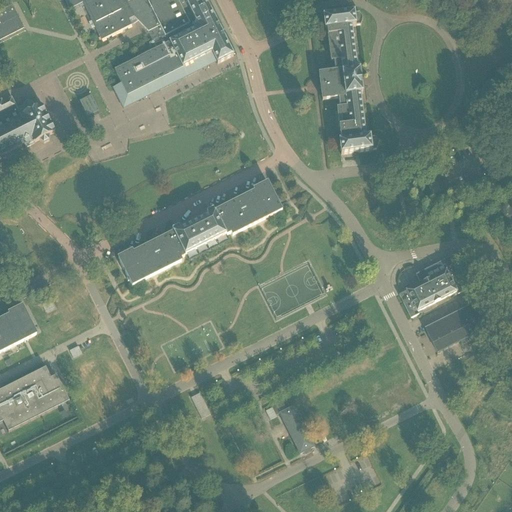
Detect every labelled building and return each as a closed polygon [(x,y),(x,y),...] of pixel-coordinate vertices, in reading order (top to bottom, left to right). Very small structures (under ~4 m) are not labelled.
[(148,32),(156,49),(114,71),(127,96),(155,82),(159,90),(197,71),(193,63),(211,54),(217,66),(233,57),(204,0),(64,0),(69,10),(82,4),(101,41),(131,26),(128,20),(134,18),(138,22),(147,31),(146,31),(148,32)] [(0,40),(23,29),(12,7),(0,12),(0,40)] [(375,138),(370,139),(370,138),(366,138),(360,95),(362,94),(359,71),(357,71),(351,28),(356,27),(355,27),(360,26),(361,25),(362,24),(362,22),(363,22),(363,21),(363,20),(362,18),(362,17),(362,16),(361,15),(360,14),(359,13),(354,14),(323,17),(325,31),(327,31),(331,63),(334,62),(335,73),(319,75),(322,101),(338,99),(340,110),(337,110),(341,142),(339,142),(340,156),(372,152),(371,151),(377,150),(378,148),(378,147),(379,147),(379,146),(379,145),(379,144),(379,143),(378,143),(378,141),(377,140),(376,139),(375,138)] [(24,106),(17,110),(11,98),(2,103),(1,100),(0,100),(0,159),(1,159),(0,157),(0,156),(23,145),(25,148),(34,144),(39,141),(44,144),(49,142),(49,136),(55,133),(41,105),(41,106),(38,99),(30,103),(29,103),(28,103),(27,103),(26,103),(25,104),(25,105),(24,105),(24,106)] [(91,99),(78,105),(86,123),(99,117),(91,99)] [(432,171),(423,174),(432,196),(441,192),(432,171)] [(131,252),(118,259),(123,270),(125,274),(128,279),(129,282),(133,288),(182,263),(180,260),(230,235),(232,238),(282,213),(278,206),(277,204),(274,198),(272,194),(267,184),(266,185),(253,191),(255,193),(214,213),(213,210),(209,212),(206,214),(208,217),(180,231),(178,228),(172,231),(173,234),(133,254),(131,252)] [(400,296),(411,319),(419,315),(417,313),(455,293),(457,296),(477,286),(471,274),(471,275),(468,276),(458,259),(443,266),(445,271),(429,279),(427,274),(421,278),(423,282),(406,291),(407,292),(400,296)] [(40,305),(45,314),(55,309),(50,300),(40,305)] [(425,330),(437,355),(489,328),(476,303),(425,330)] [(0,353),(36,335),(22,308),(8,314),(9,316),(0,321),(0,353)] [(78,348),(69,352),(73,359),(82,355),(78,348)] [(0,425),(3,424),(9,435),(58,410),(57,408),(68,403),(69,404),(70,404),(57,378),(52,380),(47,370),(0,393),(0,425)] [(200,394),(191,399),(201,420),(210,416),(200,394)] [(279,415),(300,455),(314,448),(293,408),(292,409),(286,397),(280,400),(286,411),(279,415)] [(265,412),(269,421),(277,417),(272,408),(265,412)]
